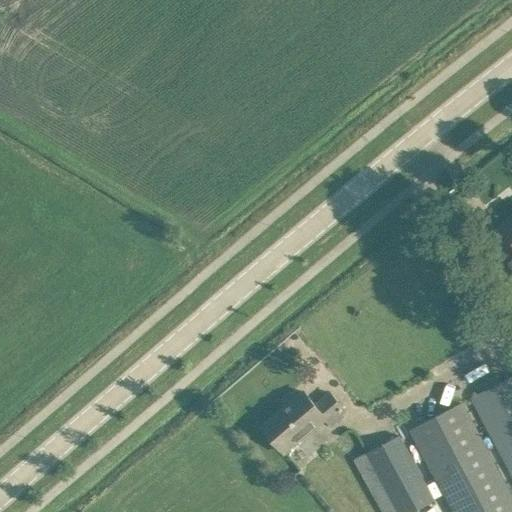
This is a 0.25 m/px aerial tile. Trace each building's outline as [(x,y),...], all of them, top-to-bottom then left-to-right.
[(511,218),(502,226),(511,239),(511,260),(509,263),(511,267),(511,218)] [(477,316),(464,323),(473,340),(486,333),(477,316)] [(511,374),(470,398),(511,477),(511,374)] [(262,427),(275,442),(284,453),(325,418),(330,424),(345,411),(330,392),(315,404),(304,392),(262,427)] [(412,429),(455,511),(511,511),(511,494),(463,402),(412,429)] [(367,453),(399,511),(411,511),(435,499),(399,435),(367,453)]
